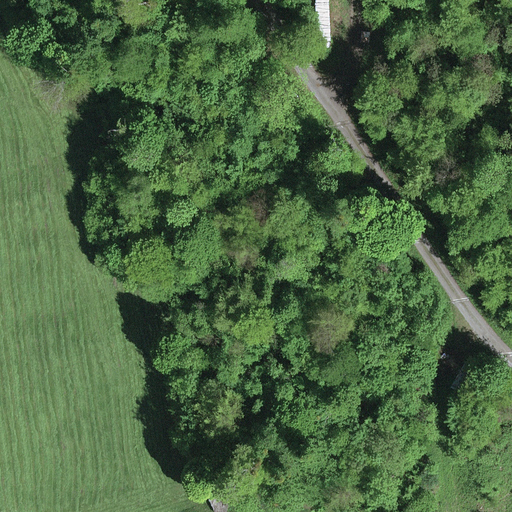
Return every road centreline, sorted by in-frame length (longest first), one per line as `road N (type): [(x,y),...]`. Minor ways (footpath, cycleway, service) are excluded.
road 1 (track): [(263,0),(478,323),(511,356)]
road 2 (track): [(451,511),(449,366),(478,323)]
